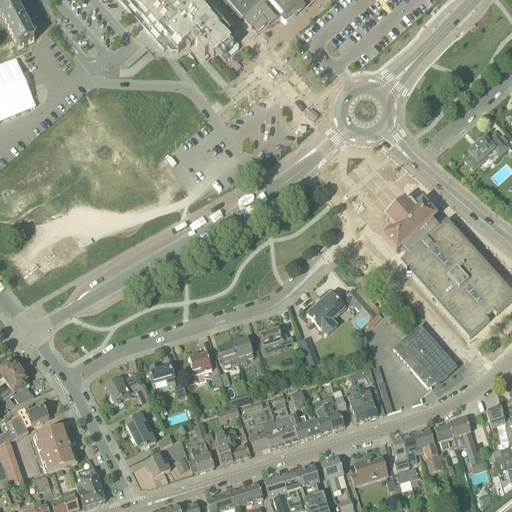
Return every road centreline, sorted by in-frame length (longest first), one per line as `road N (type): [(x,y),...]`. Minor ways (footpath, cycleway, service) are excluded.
road 1 (tertiary): [(130,508),(426,417),(490,381)]
road 2 (residential): [(67,381),(115,353),(272,303),(356,229)]
road 3 (unclassified): [(31,334),(304,169)]
road 4 (unknown): [(71,311),(74,285),(221,204),(235,215)]
road 5 (residential): [(490,381),(356,229)]
road 6 (residential): [(130,508),(67,381)]
road 7 (tertiary): [(380,95),(473,0)]
road 8 (residential): [(414,165),(511,77)]
road 9 (tertiary): [(414,165),(511,246)]
